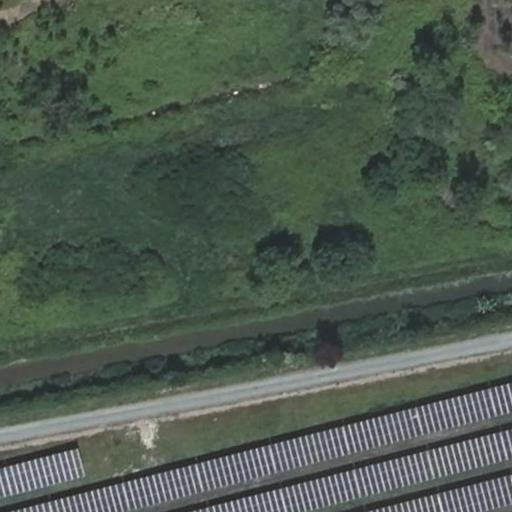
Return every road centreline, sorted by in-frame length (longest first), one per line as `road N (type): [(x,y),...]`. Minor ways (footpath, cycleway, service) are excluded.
road 1 (track): [(511,340),(0,439)]
road 2 (track): [(150,511),(511,419)]
